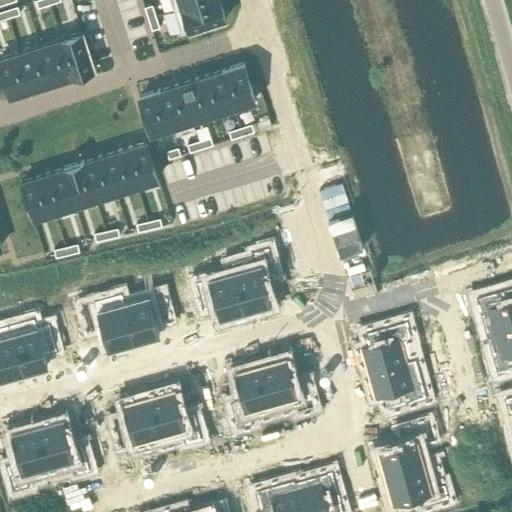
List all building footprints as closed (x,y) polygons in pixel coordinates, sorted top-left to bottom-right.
[(170,0),(174,9),(203,0),(170,0)] [(220,0),(203,0),(174,9),(181,32),(226,17),(220,0)] [(153,3),(145,6),(149,17),(157,15),(153,3)] [(18,5),(7,9),(9,16),(21,13),(18,5)] [(7,9),(0,10),(0,19),(9,16),(7,9)] [(157,15),(149,17),(153,29),(160,26),(157,15)] [(82,31),(61,38),(72,75),(94,68),(82,31)] [(61,38),(40,44),(52,81),(72,75),(61,38)] [(40,44),(20,51),(31,88),(52,81),(40,44)] [(20,51),(0,57),(0,63),(10,94),(31,88),(20,51)] [(244,62),(222,69),(234,106),(255,99),(244,62)] [(222,69),(202,75),(213,112),(234,106),(222,69)] [(202,75),(181,82),(193,119),(213,112),(202,75)] [(181,82),(161,88),(172,125),(193,119),(181,82)] [(161,88),(139,95),(151,132),(172,125),(161,88)] [(252,123),(241,126),(243,134),(255,130),(252,123)] [(241,126),(229,130),(232,137),(243,134),(241,126)] [(211,136),(199,139),(202,147),(213,143),(211,136)] [(199,139),(188,143),(190,151),(202,147),(199,139)] [(147,140),(125,147),(137,184),(158,177),(147,140)] [(179,146),(167,149),(170,157),(181,153),(179,146)] [(125,147),(105,154),(116,191),(137,184),(125,147)] [(105,154),(84,160),(96,197),(116,191),(105,154)] [(84,160),(63,166),(63,167),(75,204),(96,197),(84,160)] [(63,167),(43,173),(55,210),(75,204),(63,167)] [(43,173),(21,180),(33,217),(55,210),(43,173)] [(160,217),(149,220),(150,228),(162,225),(160,217)] [(149,220),(137,223),(139,230),(150,228),(149,220)] [(118,227),(106,229),(108,237),(120,235),(118,227)] [(106,229),(95,232),(97,240),(108,237),(106,229)] [(78,242),(66,245),(68,253),(80,250),(78,242)] [(66,245),(54,248),(56,256),(68,253),(66,245)] [(255,253),(231,260),(234,270),(235,269),(246,309),(271,302),(263,274),(276,271),(269,245),(254,249),(255,253)] [(234,270),(197,280),(204,305),(216,302),(221,316),(246,309),(235,269),(234,270)] [(511,284),(476,295),(487,333),(511,325),(511,284)] [(447,288),(435,292),(441,311),(452,308),(447,288)] [(124,300),(123,301),(134,341),(159,333),(155,319),(168,315),(161,290),(124,300)] [(121,291),(83,302),(90,327),(102,324),(109,348),(134,341),(123,301),(124,300),(121,291)] [(10,322),(8,322),(22,372),(48,365),(44,350),(56,347),(49,321),(36,325),(34,315),(10,322)] [(369,344),(360,347),(367,371),(407,360),(407,359),(401,338),(411,335),(406,318),(365,330),(369,344)] [(0,378),(22,372),(8,322),(0,324),(0,378)] [(511,325),(487,333),(497,372),(511,367),(511,325)] [(445,335),(434,338),(437,349),(448,346),(445,335)] [(286,354),(260,361),(274,410),(299,403),(300,408),(313,404),(306,379),(293,382),(286,354)] [(407,360),(367,371),(374,395),(383,392),(387,407),(427,396),(416,356),(407,359),(407,360)] [(243,396),(230,400),(238,425),(252,421),(251,417),(274,410),(260,361),(235,368),(243,396)] [(174,385),(149,392),(162,439),(161,439),(161,442),(186,435),(187,439),(201,435),(194,410),(182,413),(174,385)] [(462,388),(451,391),(453,400),(464,397),(462,388)] [(127,414),(115,417),(122,443),(135,440),(137,446),(161,439),(162,439),(149,392),(123,400),(127,414)] [(62,417),(37,424),(51,473),(74,466),(75,470),(89,466),(83,441),(70,445),(62,417)] [(405,441),(377,449),(384,474),(424,463),(424,462),(417,438),(431,434),(427,421),(402,429),(405,441)] [(7,463),(0,464),(0,486),(13,483),(14,488),(28,483),(27,479),(51,473),(37,424),(12,431),(20,459),(7,462),(7,463)] [(424,463),(384,474),(392,499),(419,491),(423,504),(448,497),(445,484),(444,482),(440,483),(433,459),(424,462),(424,463)] [(340,469),(349,499),(361,496),(353,465),(340,469)] [(294,479),(293,479),(302,511),(336,511),(344,510),(332,469),(294,479)] [(294,477),(254,488),(261,511),(302,511),(293,479),(294,479),(294,477)] [(248,488),(236,491),(239,500),(250,497),(248,488)]
